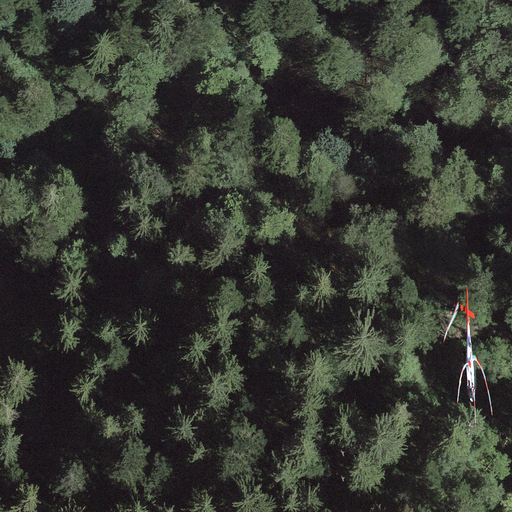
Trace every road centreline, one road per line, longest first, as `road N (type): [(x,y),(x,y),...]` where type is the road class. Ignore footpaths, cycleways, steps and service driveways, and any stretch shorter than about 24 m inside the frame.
road 1 (track): [(511,333),(227,282),(162,288),(0,334)]
road 2 (track): [(354,511),(229,504),(130,511)]
